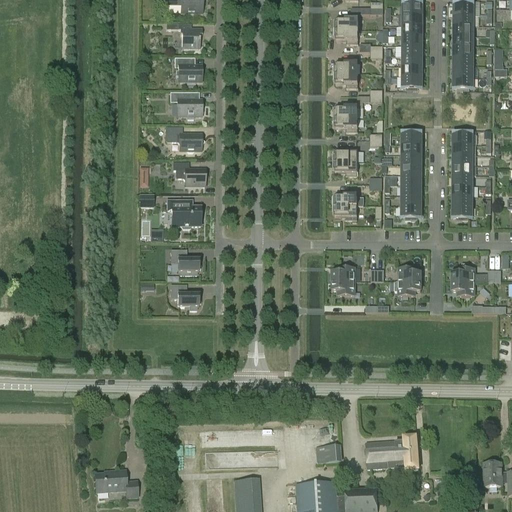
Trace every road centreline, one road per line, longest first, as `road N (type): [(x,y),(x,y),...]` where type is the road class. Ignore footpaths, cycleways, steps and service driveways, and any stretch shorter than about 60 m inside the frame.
road 1 (secondary): [(253,388),(511,392)]
road 2 (residential): [(294,0),(293,247)]
road 3 (residential): [(438,247),(438,0)]
road 4 (unclassified): [(255,246),(257,0)]
road 5 (residential): [(219,245),(219,0)]
road 6 (secondary): [(253,388),(31,385)]
road 7 (residential): [(293,247),(438,247)]
road 8 (unclassified): [(253,388),(255,246)]
